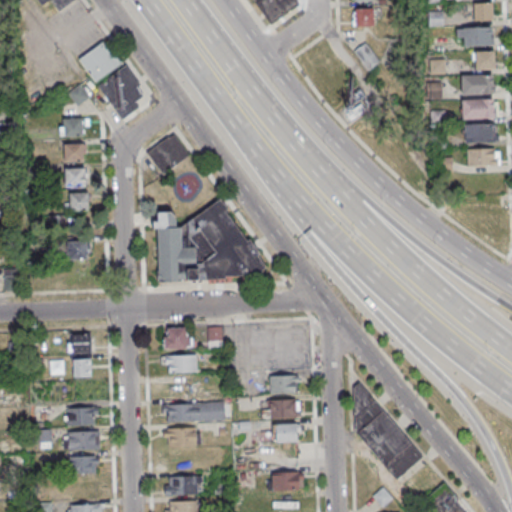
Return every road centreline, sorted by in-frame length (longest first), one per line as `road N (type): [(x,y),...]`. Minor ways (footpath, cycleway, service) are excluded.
road 1 (motorway): [(511,349),(348,207),(184,0)]
road 2 (secondary): [(103,0),(372,362)]
road 3 (residential): [(137,511),(125,158),(136,137),(178,103)]
road 4 (secondary): [(511,281),(426,224),(345,152),(223,0)]
road 5 (motorway): [(292,205),(363,298),(447,384),(487,443),(511,503)]
road 6 (residential): [(0,313),(322,298)]
road 7 (motorway): [(292,205),(397,304),(511,395)]
road 8 (motorway): [(511,310),(367,198),(323,177)]
road 9 (residential): [(338,511),(332,312)]
road 10 (secondary): [(372,362),(492,511)]
road 11 (motorway): [(144,0),(241,136)]
